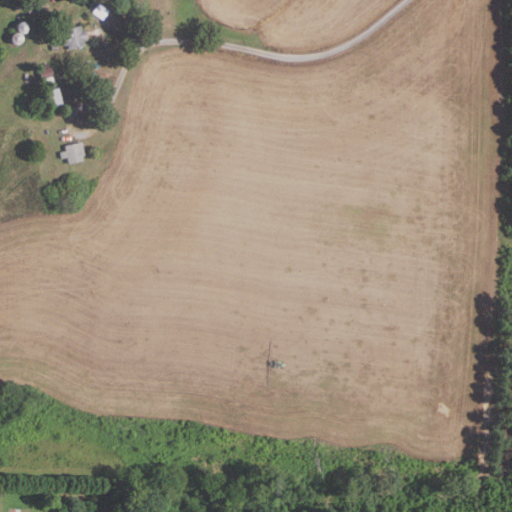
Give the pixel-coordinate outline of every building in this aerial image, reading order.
[(36,12),(27,15),(26,8),(34,6),(36,12)] [(66,49),(65,44),(62,45),(60,37),(64,36),(62,28),(79,25),(80,31),(83,30),(85,39),(82,40),(83,46),(66,49)] [(57,49),(51,51),(49,45),(55,43),(57,49)] [(44,85),(42,79),(40,79),(35,65),(46,61),(53,82),(44,85)] [(46,107),(42,91),(56,87),(60,103),(46,107)] [(66,164),(65,157),(59,158),(58,152),(63,151),(62,145),(80,142),(82,155),(79,156),(80,161),(66,164)]
